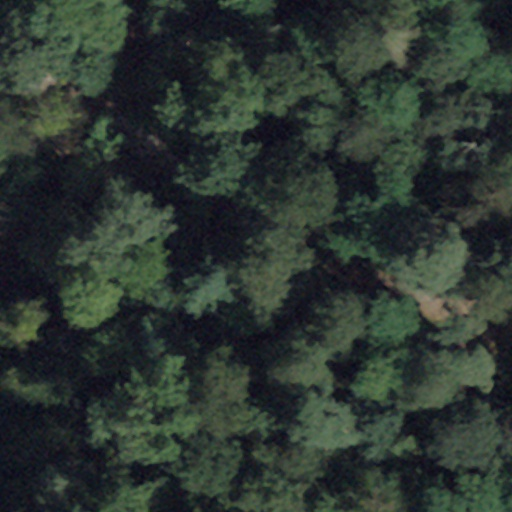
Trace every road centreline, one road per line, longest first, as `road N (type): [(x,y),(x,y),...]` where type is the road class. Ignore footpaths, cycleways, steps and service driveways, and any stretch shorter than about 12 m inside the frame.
road 1 (track): [(511,325),(410,294),(253,211),(175,182)]
road 2 (track): [(175,182),(30,147),(0,173)]
